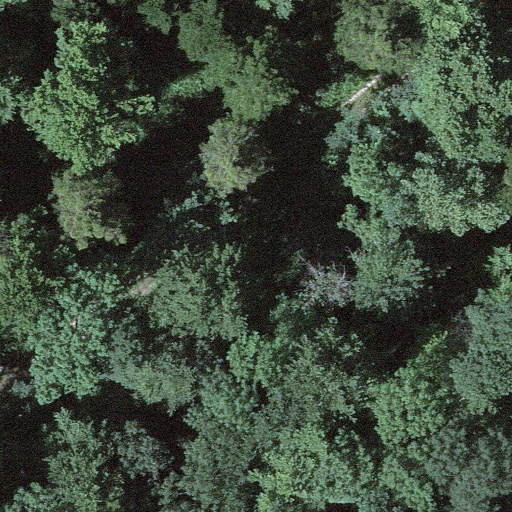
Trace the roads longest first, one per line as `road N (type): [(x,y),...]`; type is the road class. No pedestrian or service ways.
road 1 (track): [(0,382),(51,357),(198,254),(450,27),(495,0)]
road 2 (track): [(320,511),(511,446)]
